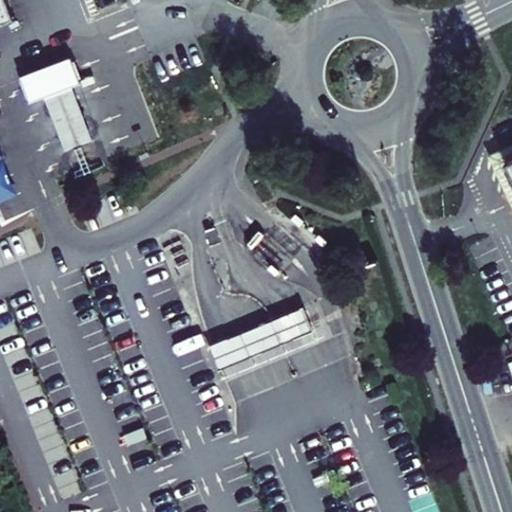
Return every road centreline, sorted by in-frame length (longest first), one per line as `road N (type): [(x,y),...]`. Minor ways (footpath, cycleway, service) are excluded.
road 1 (secondary): [(501,511),(424,274)]
road 2 (secondary): [(342,134),(376,168),(424,274)]
road 3 (secondary): [(424,274),(405,186),(409,114)]
road 4 (residential): [(511,1),(446,20),(385,17)]
road 5 (residential): [(422,86),(452,45),(511,2)]
